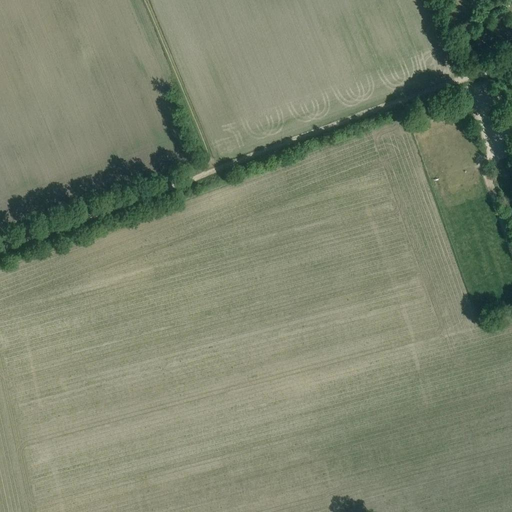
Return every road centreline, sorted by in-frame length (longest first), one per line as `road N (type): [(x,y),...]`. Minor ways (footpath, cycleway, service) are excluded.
road 1 (track): [(215,170),(511,63)]
road 2 (track): [(0,248),(215,170)]
road 3 (track): [(215,170),(144,0)]
